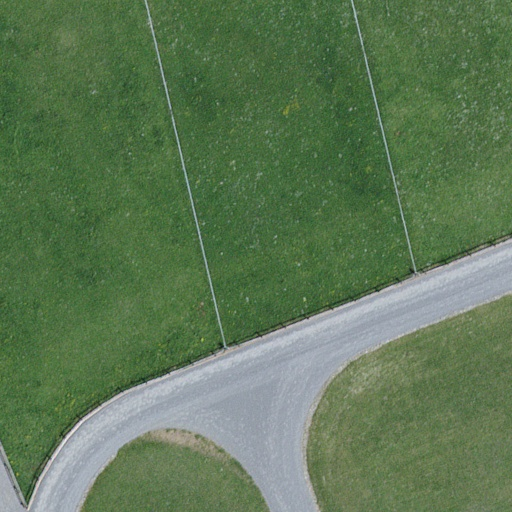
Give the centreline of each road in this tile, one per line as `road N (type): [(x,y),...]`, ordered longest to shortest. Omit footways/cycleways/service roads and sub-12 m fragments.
road 1 (track): [(511,260),(134,410),(94,438),(69,474),(60,511)]
road 2 (track): [(251,363),(307,511)]
